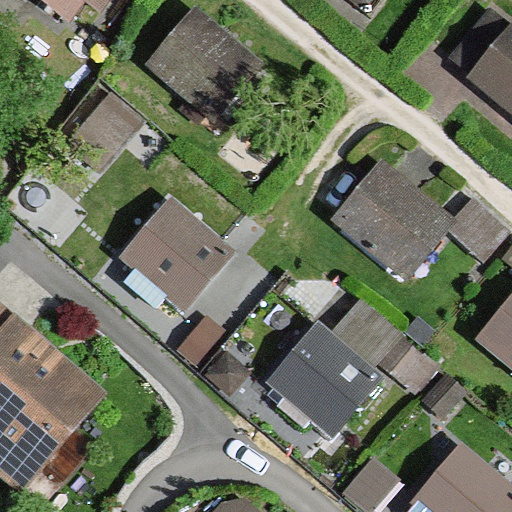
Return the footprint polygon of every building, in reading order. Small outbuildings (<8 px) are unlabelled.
[(77,0),(33,0),(61,21),(77,0)] [(357,0),(370,10),(378,0),(357,0)] [(216,129),(264,73),(196,16),(148,72),(216,129)] [(511,45),(470,95),(511,129),(511,45)] [(339,227),(402,280),(447,226),(384,173),(339,227)] [(168,208),(121,263),(181,313),(227,258),(168,208)] [(511,298),(509,296),(463,355),(511,392),(511,298)] [(0,340),(13,326),(0,313),(0,340)] [(96,397),(13,326),(0,340),(0,474),(18,489),(96,397)] [(314,338),(269,391),(332,445),(377,392),(314,338)] [(509,511),(444,462),(405,511),(509,511)] [(364,511),(381,492),(357,471),(329,505),(337,511),(364,511)]
